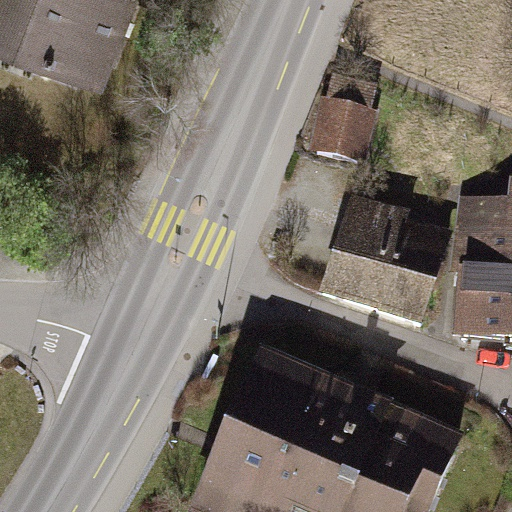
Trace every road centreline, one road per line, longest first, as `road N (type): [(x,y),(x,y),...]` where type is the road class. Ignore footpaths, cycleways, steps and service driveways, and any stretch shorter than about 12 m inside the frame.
road 1 (secondary): [(134,355),(288,0)]
road 2 (secondary): [(47,511),(134,355)]
road 3 (residential): [(134,355),(0,314)]
